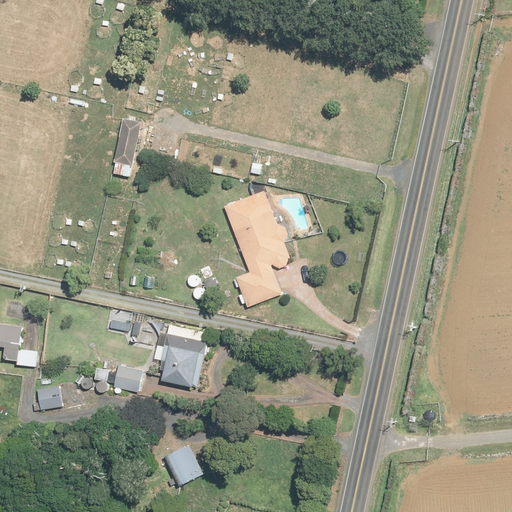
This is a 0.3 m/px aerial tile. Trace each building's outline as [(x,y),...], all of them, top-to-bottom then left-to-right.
[(143,123),(124,119),(113,174),(132,178),(143,123)] [(293,263),(286,245),(289,236),(286,228),(278,225),(266,193),(227,207),(252,273),(238,279),(249,308),(288,293),(278,268),(293,263)] [(209,263),(198,268),(204,280),(214,275),(209,263)] [(23,327),(0,325),(0,346),(7,347),(7,361),(20,361),(19,366),(39,367),(40,352),(22,351),(23,327)] [(170,326),(169,336),(160,334),(156,360),(166,362),(163,381),(199,388),(207,343),(209,333),(170,326)] [(101,382),(97,393),(104,396),(112,373),(100,369),(96,381),(101,382)] [(144,372),(119,369),(116,388),(141,392),(144,372)] [(94,389),(94,378),(83,379),(84,390),(94,389)] [(64,407),(62,387),(40,389),(43,410),(64,407)] [(205,475),(191,446),(170,456),(183,485),(205,475)]
